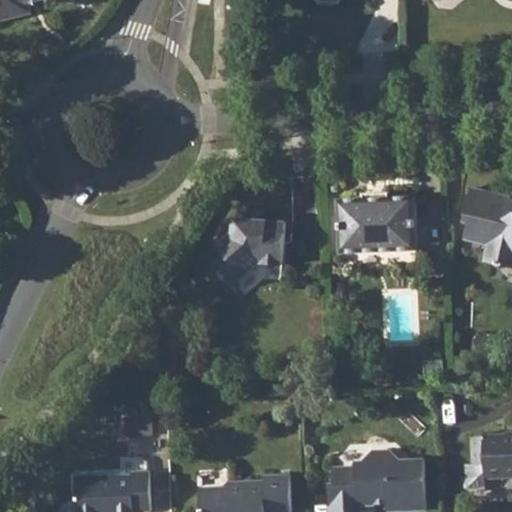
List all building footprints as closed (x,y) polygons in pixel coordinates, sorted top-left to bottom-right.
[(0,0),(0,16),(3,18),(26,12),(32,4),(32,2),(31,0),(0,0)] [(511,205),(509,201),(506,195),(472,187),(463,222),(469,223),(465,240),(486,245),(483,259),(511,266),(511,205)] [(362,197),(336,198),(338,252),(416,249),(414,195),(389,197),(389,191),(362,192),(362,197)] [(246,225),(246,220),(233,218),(232,233),(215,247),(224,256),(212,267),(230,287),(258,264),(283,265),(285,223),(257,220),(256,226),(246,225)] [(131,432),(152,434),(153,421),(132,420),(131,432)] [(511,435),(471,436),(471,464),(486,464),(486,476),(511,475),(511,435)] [(361,511),(361,504),(375,504),(375,501),(388,500),(388,504),(388,511),(425,511),(424,461),(400,461),(390,453),(371,453),(364,463),(355,463),(355,467),(332,468),(331,483),(327,483),(328,511),(361,511)] [(131,474),(76,476),(76,511),(133,511),(134,511),(151,510),(150,471),(131,471),(131,474)] [(219,486),(196,486),(196,511),(288,511),(287,474),(259,475),(259,480),(225,479),(219,486)]
